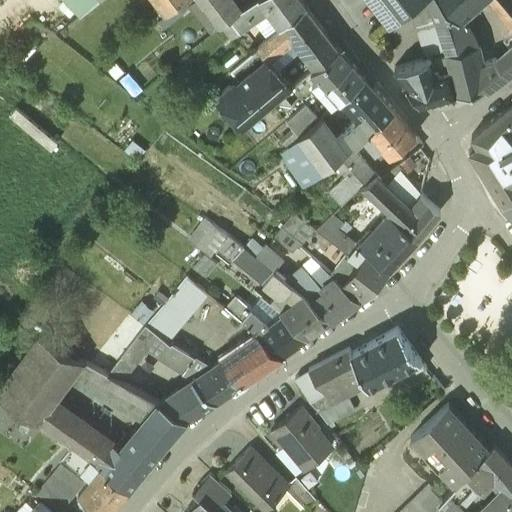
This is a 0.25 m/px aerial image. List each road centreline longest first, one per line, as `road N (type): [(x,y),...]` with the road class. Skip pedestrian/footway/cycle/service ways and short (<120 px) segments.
road 1 (residential): [(140,511),(205,432),(391,301)]
road 2 (residential): [(440,139),(322,0)]
road 3 (residential): [(511,434),(391,301)]
road 4 (residential): [(391,301),(459,229),(470,206)]
